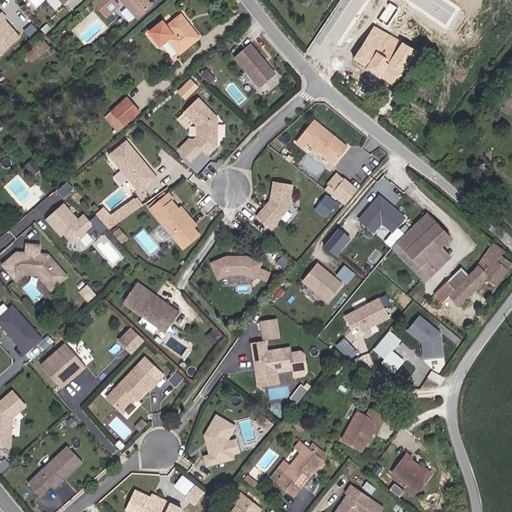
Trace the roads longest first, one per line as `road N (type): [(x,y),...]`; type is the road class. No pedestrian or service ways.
road 1 (residential): [(511,246),(324,83)]
road 2 (unclassified): [(479,511),(453,401),(511,304)]
road 3 (residential): [(324,83),(266,136),(230,189)]
